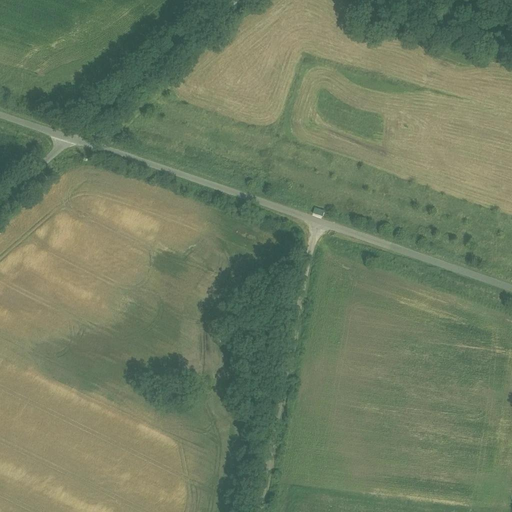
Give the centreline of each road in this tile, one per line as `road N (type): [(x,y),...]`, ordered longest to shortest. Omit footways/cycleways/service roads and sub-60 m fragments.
road 1 (unclassified): [(259,511),(318,221)]
road 2 (unclassified): [(67,136),(318,221)]
road 3 (track): [(67,136),(232,0)]
road 4 (unclassified): [(318,221),(511,288)]
